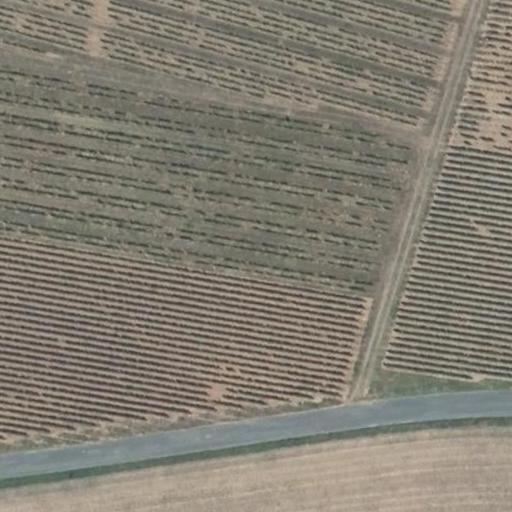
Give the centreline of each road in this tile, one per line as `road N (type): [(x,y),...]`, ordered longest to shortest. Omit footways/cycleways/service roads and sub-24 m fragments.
road 1 (tertiary): [(511,403),(355,416),(0,467)]
road 2 (track): [(355,416),(479,0)]
